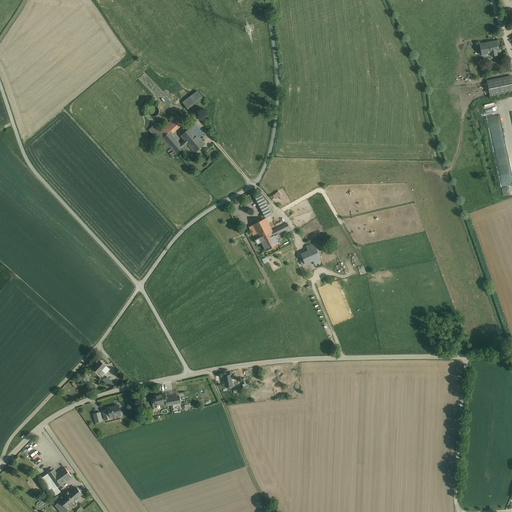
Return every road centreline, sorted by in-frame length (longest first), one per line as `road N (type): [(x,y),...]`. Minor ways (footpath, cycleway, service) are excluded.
road 1 (unclassified): [(140,285),(195,219),(263,170),(278,92),(267,0)]
road 2 (residential): [(190,375),(301,360),(511,355)]
road 3 (unclassified): [(0,83),(36,174),(140,285)]
road 4 (track): [(0,467),(13,436),(140,285)]
road 5 (residential): [(0,467),(75,405),(190,375)]
road 6 (track): [(458,511),(464,357)]
